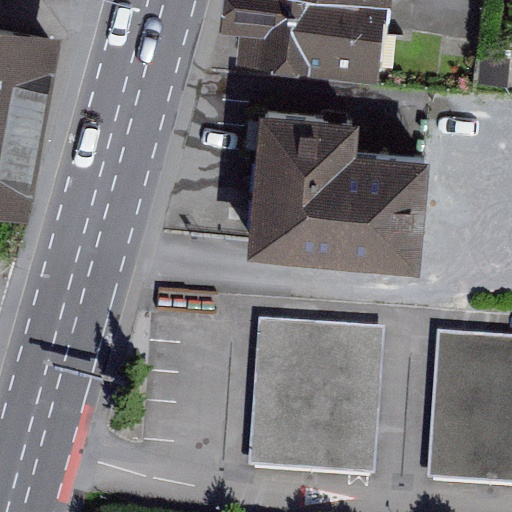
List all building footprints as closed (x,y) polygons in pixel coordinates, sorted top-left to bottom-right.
[(390,0),(231,0),(231,16),(249,18),(245,51),(380,62),(390,0)] [(52,44),(0,33),(0,213),(18,217),(52,44)] [(358,115),(261,107),(250,238),(422,253),(430,153),(355,147),(358,115)] [(388,331),(265,323),(255,467),(379,475),(388,331)] [(511,338),(443,335),(435,479),(511,483),(511,338)]
